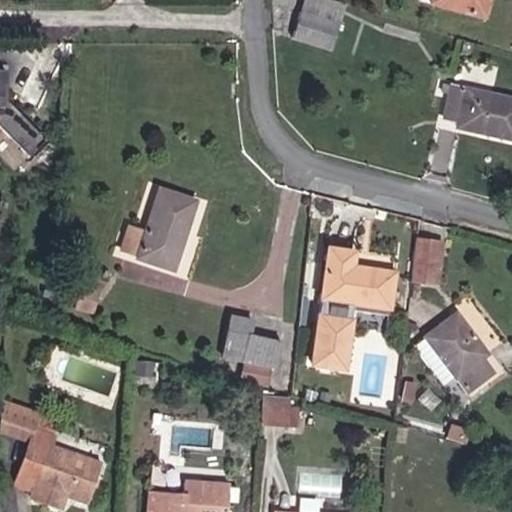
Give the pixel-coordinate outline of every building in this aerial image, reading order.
[(432,0),(432,2),(484,15),(488,0),(432,0)] [(339,24),(299,12),(292,38),(331,50),(339,24)] [(3,100),(3,66),(0,65),(0,130),(29,158),(46,140),(3,100)] [(511,100),(443,85),(441,91),(448,93),(443,118),(458,121),(457,127),(511,139),(511,100)] [(195,202),(159,190),(145,233),(128,227),(120,250),(137,255),(136,258),(173,270),(195,202)] [(441,243),(416,240),(411,281),(435,285),(441,243)] [(353,252),(327,249),(311,364),(343,368),(352,303),(388,308),(393,273),(351,267),(353,252)] [(98,292),(80,286),(74,308),(92,313),(98,292)] [(467,392),(492,373),(481,358),(485,355),(455,314),(413,346),(443,385),(455,376),(467,392)] [(251,322),(229,317),(222,357),(275,367),(280,340),(248,334),(251,322)] [(272,384),(275,369),(249,364),(246,379),(272,384)] [(288,406),(289,398),(262,397),(260,423),(298,427),(298,419),(288,419),(288,406)] [(87,504),(101,463),(49,446),(57,421),(0,401),(0,431),(30,441),(15,485),(33,491),(31,498),(60,507),(64,496),(87,504)] [(298,419),(299,407),(297,406),(288,406),(288,419),(298,419)] [(226,511),(228,485),(182,482),(182,493),(149,491),(146,511),(226,511)] [(320,511),(320,498),(300,497),(299,509),(320,511)]
